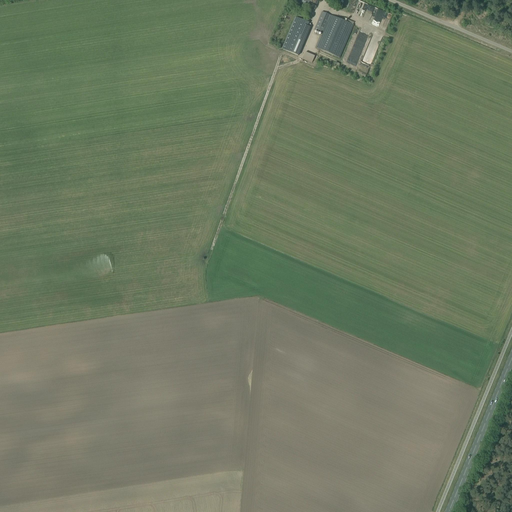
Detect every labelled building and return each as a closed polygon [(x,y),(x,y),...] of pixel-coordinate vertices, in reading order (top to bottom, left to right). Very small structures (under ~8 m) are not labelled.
[(359,19),(380,26),(385,11),(367,5),(364,16),(360,15),(359,19)] [(317,49),(339,58),(353,25),(322,12),(314,30),(322,34),(326,23),(327,23),(317,49)] [(295,17),(294,21),(307,27),(309,23),(295,17)] [(362,48),(369,30),(362,27),(355,45),(362,48)] [(287,36),(281,49),(298,56),(303,43),(287,36)] [(306,52),(303,59),(313,63),(316,56),(306,52)]
